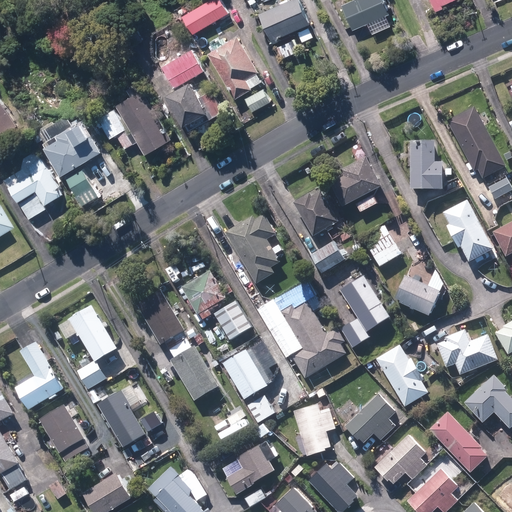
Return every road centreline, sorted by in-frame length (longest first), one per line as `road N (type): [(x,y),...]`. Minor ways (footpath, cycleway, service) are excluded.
road 1 (residential): [(511,29),(315,119),(0,308)]
road 2 (unknown): [(293,132),(230,0)]
